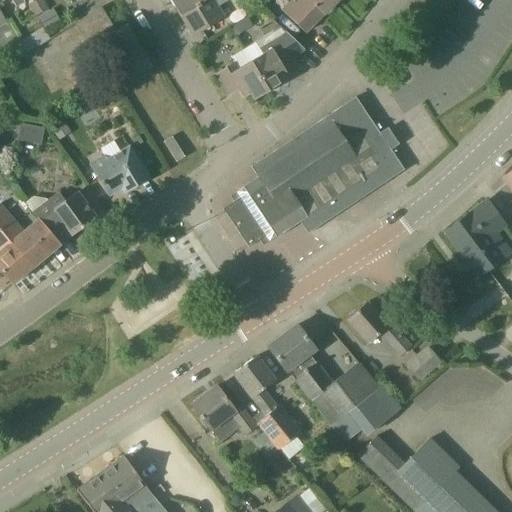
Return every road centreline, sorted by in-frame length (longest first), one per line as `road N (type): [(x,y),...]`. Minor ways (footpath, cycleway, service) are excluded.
road 1 (tertiary): [(0,480),(259,313)]
road 2 (unclassified): [(0,334),(186,198)]
road 3 (unclassified): [(238,156),(312,101),(394,0)]
road 4 (tertiary): [(349,257),(511,125)]
road 5 (unclassified): [(511,369),(349,257)]
road 6 (unclassified): [(238,156),(135,0)]
road 7 (unclassified): [(259,313),(186,198)]
